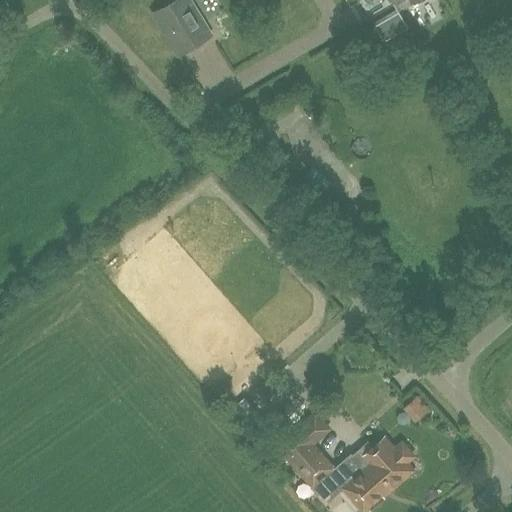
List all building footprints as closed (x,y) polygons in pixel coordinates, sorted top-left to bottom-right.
[(178,54),(209,35),(187,0),(175,0),(154,13),(178,54)] [(373,0),(366,5),(376,21),(393,10),(386,0),(373,0)] [(202,46),(186,55),(193,69),(210,60),(202,46)] [(405,407),(416,421),(432,409),(421,395),(405,407)] [(262,450),(276,438),(242,400),(228,413),(262,450)] [(331,466),(312,444),(326,431),(311,414),(275,445),(310,484),(331,466)] [(394,449),(383,437),(362,455),(368,462),(340,486),(360,509),(388,485),(390,487),(411,469),(404,461),(410,455),(400,443),(394,449)]
